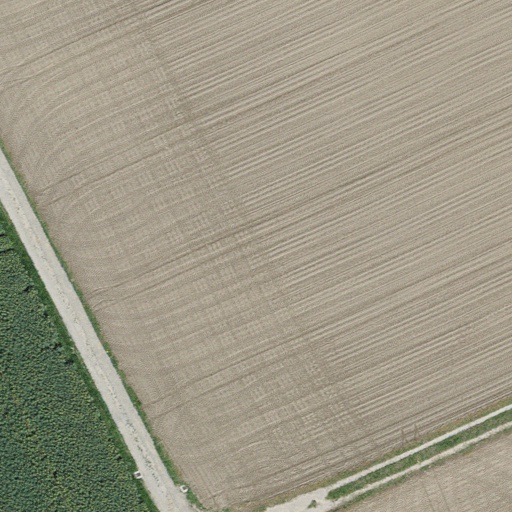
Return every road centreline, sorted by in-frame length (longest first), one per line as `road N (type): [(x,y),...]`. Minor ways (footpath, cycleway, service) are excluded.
road 1 (track): [(0,176),(177,511)]
road 2 (track): [(298,511),(511,414)]
